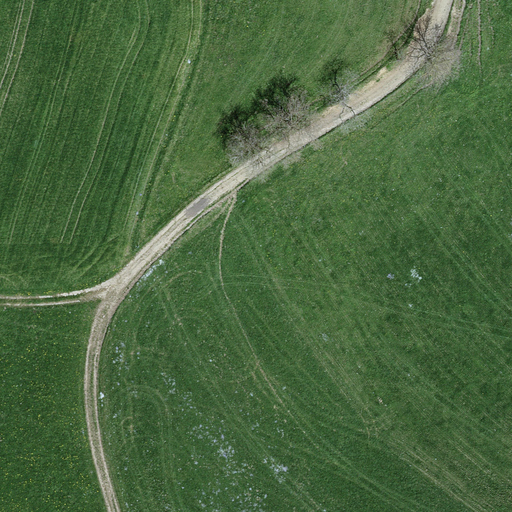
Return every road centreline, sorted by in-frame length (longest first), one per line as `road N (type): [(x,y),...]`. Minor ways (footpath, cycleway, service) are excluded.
road 1 (track): [(113,290),(248,169),(400,74),(426,46),(446,0)]
road 2 (track): [(113,511),(88,419),(97,321),(113,290)]
